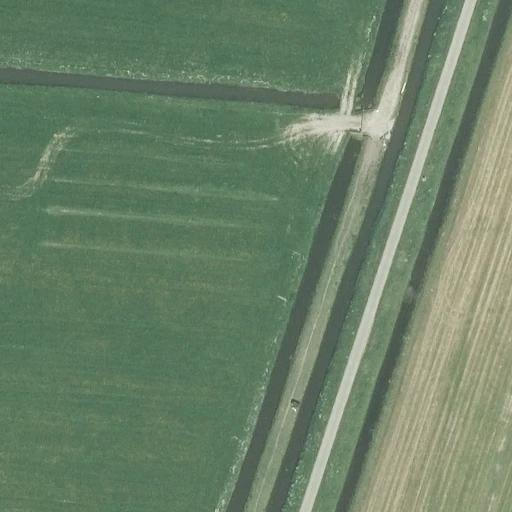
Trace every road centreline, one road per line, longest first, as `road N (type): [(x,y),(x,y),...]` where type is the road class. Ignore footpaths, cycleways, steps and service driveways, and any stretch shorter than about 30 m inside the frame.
road 1 (unclassified): [(304,511),(470,0)]
road 2 (track): [(377,118),(250,511)]
road 3 (track): [(417,0),(385,110),(367,121),(306,128)]
